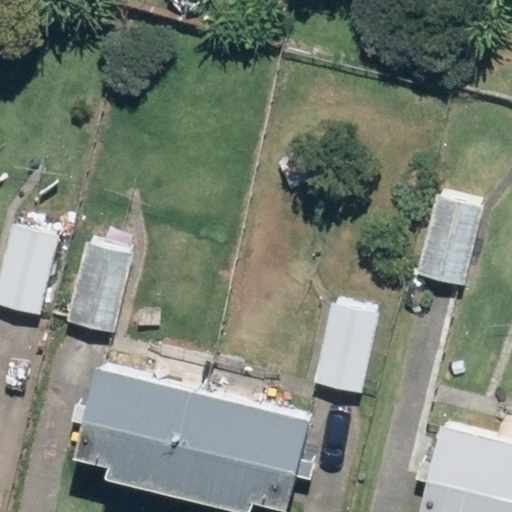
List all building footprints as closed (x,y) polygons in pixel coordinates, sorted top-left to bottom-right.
[(437,186),(418,263),(463,274),(482,197),(437,186)] [(56,222),(9,213),(0,260),(0,294),(41,302),(56,222)] [(85,232),(64,315),(108,325),(128,242),(85,232)] [(378,304),(332,293),(312,372),(358,383),(378,304)] [(311,408),(99,355),(77,446),(114,455),(111,468),(254,503),(258,491),(288,498),(311,408)] [(511,511),(511,431),(429,411),(404,511),(511,511)]
